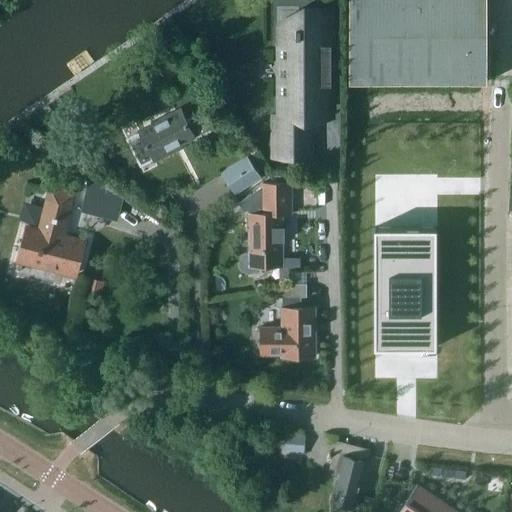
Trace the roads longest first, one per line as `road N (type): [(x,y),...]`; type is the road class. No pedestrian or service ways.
road 1 (unclassified): [(498,442),(504,85)]
road 2 (residential): [(334,421),(332,180)]
road 3 (unclassified): [(498,442),(334,421)]
road 4 (unclassified): [(334,421),(170,400)]
road 5 (tertiary): [(106,511),(0,443)]
